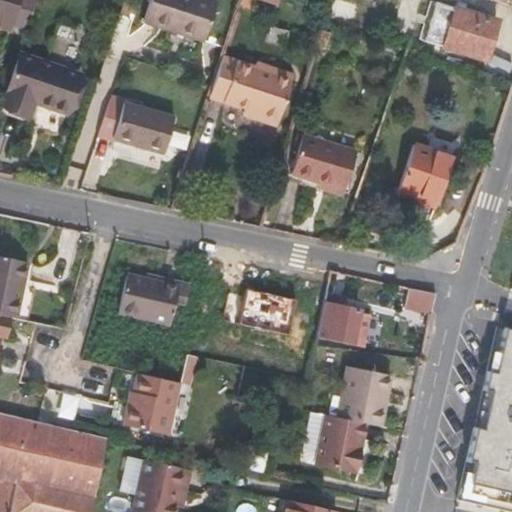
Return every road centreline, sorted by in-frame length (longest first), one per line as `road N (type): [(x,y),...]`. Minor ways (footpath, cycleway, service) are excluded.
road 1 (residential): [(464,288),(0,191)]
road 2 (residential): [(409,511),(464,288)]
road 3 (residential): [(464,288),(511,131)]
